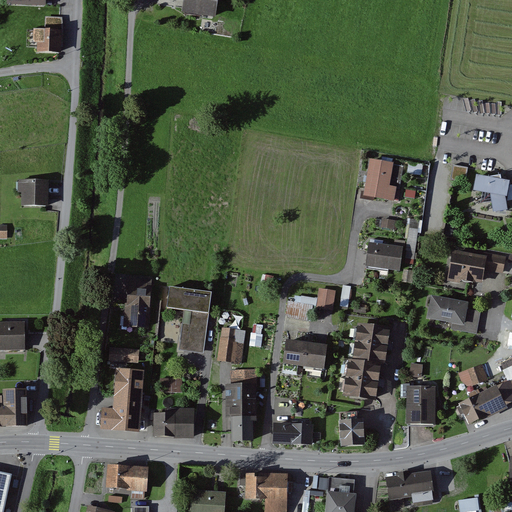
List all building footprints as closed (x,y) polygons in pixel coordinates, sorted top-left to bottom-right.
[(223,0),(188,0),(187,14),(220,20),(223,0)] [(66,2),(11,3),(11,30),(39,30),(39,50),(66,50),(66,2)] [(411,156),(408,166),(421,169),(424,159),(411,156)] [(400,162),(375,158),(369,196),(401,202),(403,187),(397,186),(400,162)] [(468,169),(454,166),(451,180),(466,182),(468,169)] [(511,179),(483,175),(480,191),(498,194),(495,211),(509,213),(511,199),(511,179)] [(53,180),(24,178),(23,203),(51,205),(53,180)] [(408,245),(374,243),(372,267),(406,270),(408,245)] [(486,257),(454,251),(449,277),(483,283),(485,270),(503,273),(506,257),(486,254),(486,257)] [(152,278),(129,277),(126,326),(148,328),(152,278)] [(203,354),(212,294),(170,288),(167,310),(186,312),(180,350),(203,354)] [(339,289),(324,288),(321,307),(337,309),(339,289)] [(470,305),(431,298),(427,319),(452,323),(451,330),(476,334),(480,314),(469,312),(470,305)] [(317,304),(292,301),(290,317),(315,321),(317,304)] [(0,351),(31,349),(29,320),(0,322),(0,351)] [(263,341),(263,322),(252,322),(252,341),(263,341)] [(391,329),(360,323),(344,396),(377,400),(391,329)] [(244,330),(225,328),(221,360),(240,362),(244,330)] [(331,343),(293,339),(290,367),(328,371),(331,343)] [(140,357),(140,343),(111,343),(111,357),(140,357)] [(427,364),(416,363),(414,376),(425,377),(427,364)] [(485,365),(462,372),(468,388),(490,380),(485,365)] [(100,431),(140,433),(144,371),(116,369),(114,409),(102,408),(100,431)] [(257,370),(234,371),(237,440),(259,439),(257,370)] [(162,374),(163,387),(184,386),(183,373),(162,374)] [(511,406),(511,380),(464,403),(474,424),(511,406)] [(438,385),(412,386),(413,421),(439,421),(438,385)] [(0,428),(31,428),(30,400),(0,400),(0,428)] [(195,438),(195,414),(154,413),(154,437),(195,438)] [(363,419),(341,421),(343,447),(365,446),(363,419)] [(315,421),(279,422),(279,443),(316,441),(315,421)] [(146,492),(147,468),(108,465),(107,490),(146,492)] [(328,483),(328,472),(321,472),(320,483),(328,483)] [(4,511),(12,476),(0,473),(0,511),(4,511)] [(440,500),(438,473),(394,477),(397,504),(440,500)] [(286,511),(288,476),(248,475),(247,498),(265,498),(264,511),(286,511)] [(328,511),(359,511),(361,495),(355,495),(357,481),(331,479),(328,511)] [(230,511),(231,492),(197,491),(196,511),(230,511)] [(482,498),(463,501),(464,511),(468,511),(483,510),(482,498)]
